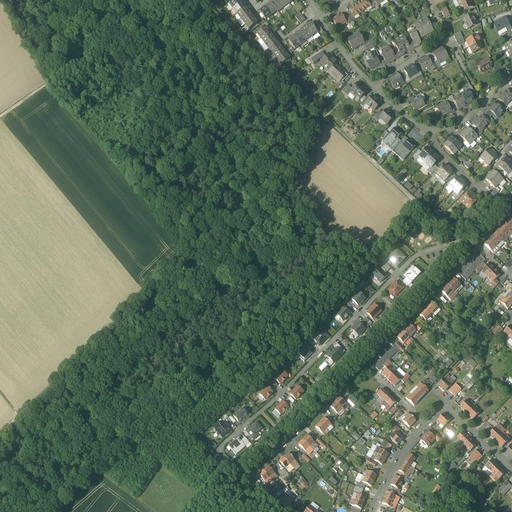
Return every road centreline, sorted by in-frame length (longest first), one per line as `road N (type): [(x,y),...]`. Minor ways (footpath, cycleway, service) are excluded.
road 1 (residential): [(243,477),(216,450),(415,254),(458,241),(473,250)]
road 2 (track): [(323,117),(458,241)]
road 3 (residential): [(243,477),(364,364)]
road 4 (residential): [(364,364),(473,250)]
road 5 (track): [(48,83),(167,0)]
